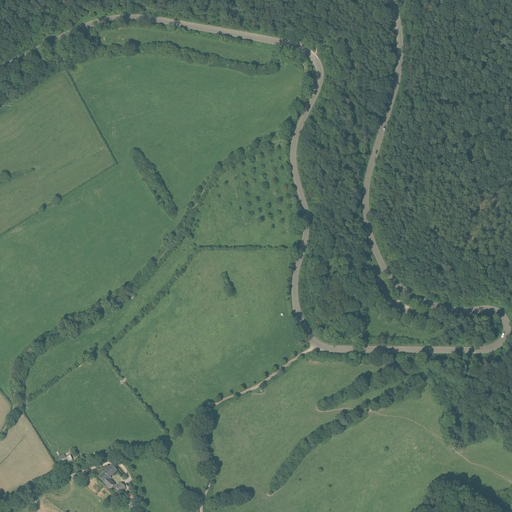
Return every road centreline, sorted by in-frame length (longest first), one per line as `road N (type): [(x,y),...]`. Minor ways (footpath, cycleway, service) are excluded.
road 1 (tertiary): [(390,0),(399,67),(365,191),(371,240),(395,283),(423,302),(499,312),(506,333),(486,349),(342,349),(307,333),(295,305),(306,219),(292,145),(320,72),(304,49),(121,17),(82,27),(0,70)]
road 2 (unknown): [(0,53),(68,11),(126,3),(259,21),(313,40)]
road 3 (track): [(318,344),(207,412),(200,433),(211,478),(201,511)]
road 4 (track): [(141,511),(115,462),(80,471),(3,511)]
